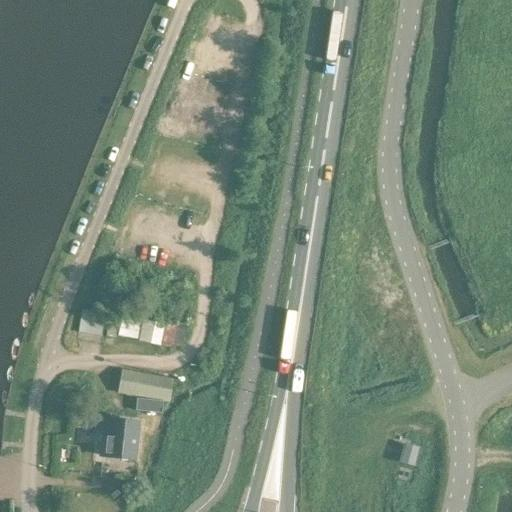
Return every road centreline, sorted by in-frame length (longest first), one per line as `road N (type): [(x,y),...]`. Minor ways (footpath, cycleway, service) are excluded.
road 1 (unclassified): [(29,511),(31,428),(44,361),(188,0)]
road 2 (unclassified): [(406,0),(382,173),(456,398),(451,511)]
road 3 (primary): [(278,435),(346,0)]
